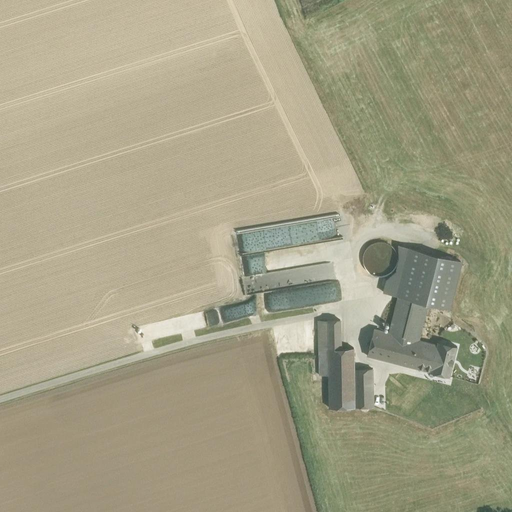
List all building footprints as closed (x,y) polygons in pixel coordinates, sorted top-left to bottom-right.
[(396,266),(398,259),(396,252),(392,247),(387,243),(380,242),(373,243),(368,247),(364,253),(363,259),(364,266),(368,271),(374,275),(380,276),(387,275),(393,271),(396,266)] [(332,262),(243,277),(247,295),(335,281),(332,262)] [(374,328),(367,356),(450,377),(457,347),(438,342),(437,345),(419,340),(429,303),(399,296),(389,332),(374,328)] [(341,319),(328,320),(329,380),(329,407),(355,407),(354,369),(354,348),(341,348),(341,319)] [(328,320),(319,320),(320,380),(329,380),(328,320)] [(143,342),(158,339),(155,325),(140,327),(143,342)] [(373,368),(354,369),(355,407),(374,406),(373,368)]
